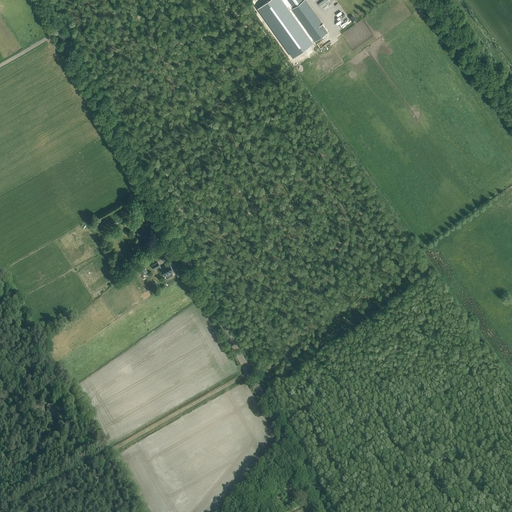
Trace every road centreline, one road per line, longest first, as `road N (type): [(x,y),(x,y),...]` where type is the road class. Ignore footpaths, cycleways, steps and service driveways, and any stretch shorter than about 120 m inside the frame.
road 1 (tertiary): [(321,511),(40,0)]
road 2 (track): [(246,374),(84,464)]
